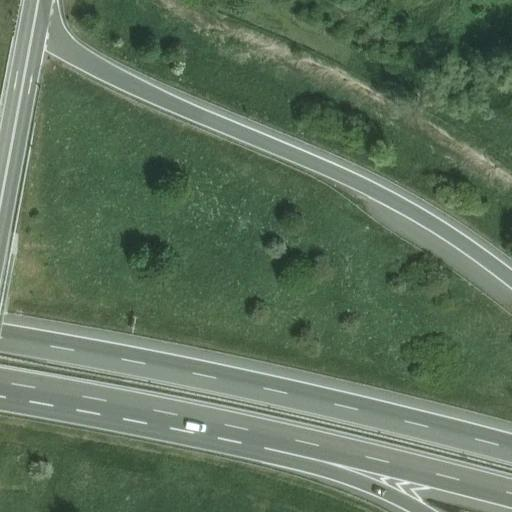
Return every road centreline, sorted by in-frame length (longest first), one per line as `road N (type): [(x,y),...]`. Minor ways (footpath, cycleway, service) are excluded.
road 1 (motorway): [(511,278),(388,197),(78,55),(36,11)]
road 2 (motorway): [(511,449),(0,339)]
road 3 (motorway): [(0,383),(341,451)]
road 4 (motorway): [(36,11),(0,211)]
road 5 (motorway): [(341,451),(511,494)]
